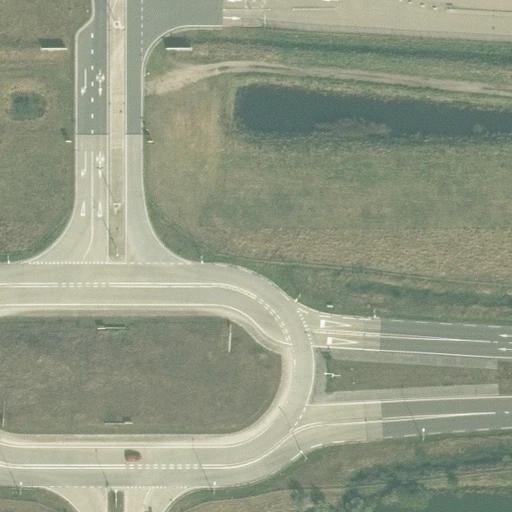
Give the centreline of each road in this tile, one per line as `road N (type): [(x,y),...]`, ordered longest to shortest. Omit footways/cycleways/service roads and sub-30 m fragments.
road 1 (track): [(511,95),(237,65),(136,89)]
road 2 (unclassified): [(97,0),(88,275)]
road 3 (unclassified): [(138,275),(135,0)]
road 4 (primary): [(163,476),(248,472),(311,438),(414,421)]
road 5 (primary): [(298,339),(217,294),(86,296)]
road 6 (primary): [(292,321),(260,289),(231,275),(138,275)]
road 7 (primary): [(139,455),(243,452),(285,422)]
road 8 (primary): [(0,452),(139,455)]
road 9 (primary): [(285,422),(379,411),(414,421)]
road 10 (primary): [(417,339),(379,326),(292,321)]
